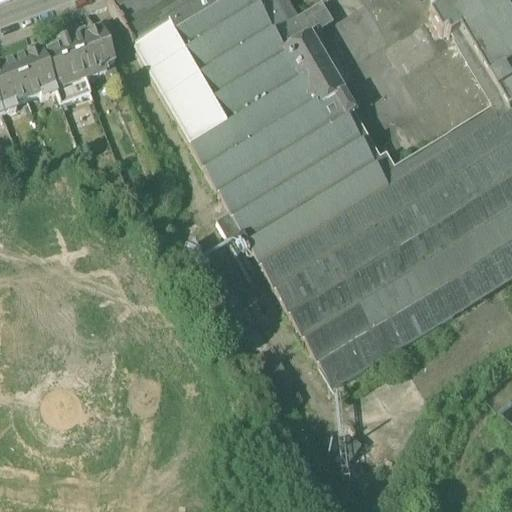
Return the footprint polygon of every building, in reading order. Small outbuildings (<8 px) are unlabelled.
[(332,388),(511,281),(511,264),(450,153),(396,184),(389,172),(380,177),(345,118),(354,113),(323,59),(310,38),(308,39),(306,40),(304,37),(295,22),(285,4),(286,3),(283,0),(126,0),(107,7),(332,388)] [(510,118),(450,153),(511,264),(511,17),(501,0),(441,0),(443,3),(430,11),(431,16),(429,18),(429,20),(440,39),(442,40),(444,39),(448,42),(462,35),(510,118)] [(317,24),(327,17),(321,6),(295,22),(304,37),(308,34),(308,29),(317,24)] [(317,24),(320,30),(321,32),(333,25),(327,17),(317,24)] [(320,30),(317,24),(308,29),(308,34),(304,37),(306,40),(308,39),(308,38),(320,30)] [(310,38),(323,59),(334,53),(321,32),(320,30),(308,38),(308,39),(310,38)] [(83,39),(69,44),(85,86),(104,78),(102,73),(113,69),(100,35),(84,42),(83,39)] [(61,95),(85,86),(69,44),(55,49),(56,52),(40,58),(53,91),(59,89),(61,95)] [(57,101),(53,91),(40,58),(13,69),(27,107),(36,103),(38,108),(41,107),(57,101)] [(15,112),(27,107),(13,69),(0,73),(0,116),(2,122),(16,116),(15,112)] [(53,91),(57,101),(60,110),(90,99),(85,86),(61,95),(59,89),(53,91)] [(261,369),(286,410),(304,399),(279,358),(261,369)]
